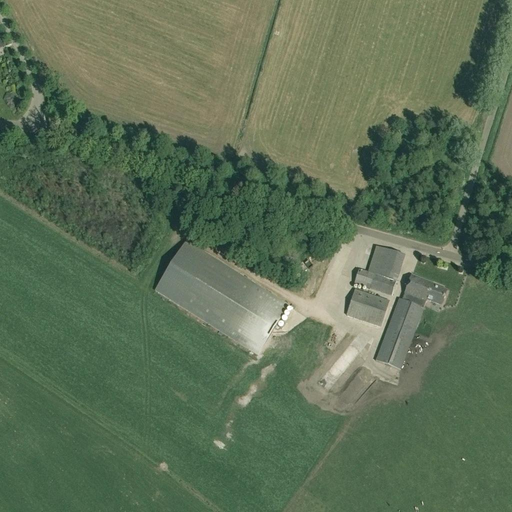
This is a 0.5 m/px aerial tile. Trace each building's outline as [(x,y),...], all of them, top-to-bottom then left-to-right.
[(289,307),(210,257),(186,242),(156,291),(258,356),(289,307)] [(354,285),(392,297),(405,258),(377,248),(368,274),(359,271),(354,285)] [(412,276),(402,301),(423,310),(427,300),(442,305),(447,291),(435,287),(435,285),(412,276)] [(380,327),(389,302),(356,291),(347,316),(380,327)] [(400,372),(423,310),(402,301),(400,301),(376,363),(400,372)] [(337,345),(325,364),(329,366),(341,348),(337,345)] [(353,366),(350,354),(341,356),(344,369),(353,366)] [(349,389),(344,398),(350,402),(355,394),(349,389)]
